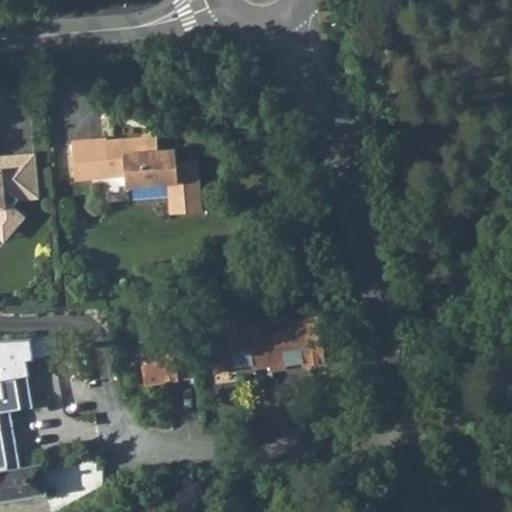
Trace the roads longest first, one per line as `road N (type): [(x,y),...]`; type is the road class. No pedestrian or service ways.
road 1 (tertiary): [(426,511),(341,141),(272,23)]
road 2 (tertiary): [(0,37),(143,25),(207,0)]
